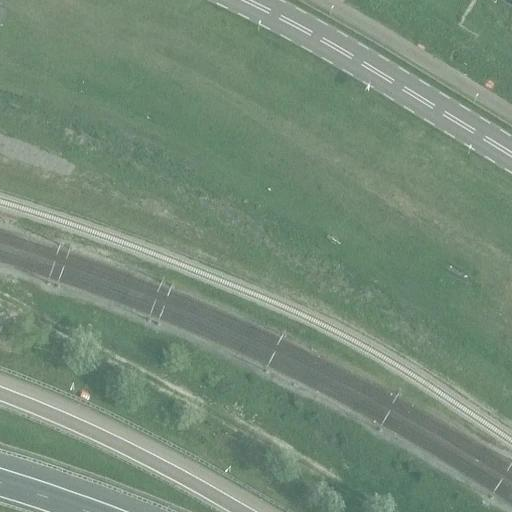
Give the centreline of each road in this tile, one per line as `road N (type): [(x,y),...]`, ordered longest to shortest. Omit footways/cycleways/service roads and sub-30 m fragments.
road 1 (unclassified): [(511,155),(241,0)]
road 2 (motorway): [(238,511),(130,451),(0,395)]
